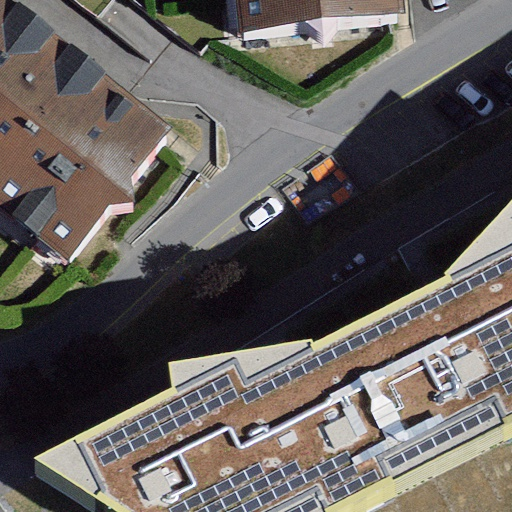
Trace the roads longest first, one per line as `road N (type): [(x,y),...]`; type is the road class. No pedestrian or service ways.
road 1 (residential): [(0,360),(84,334),(222,201),(481,27),(511,15)]
road 2 (unknown): [(29,0),(274,166)]
